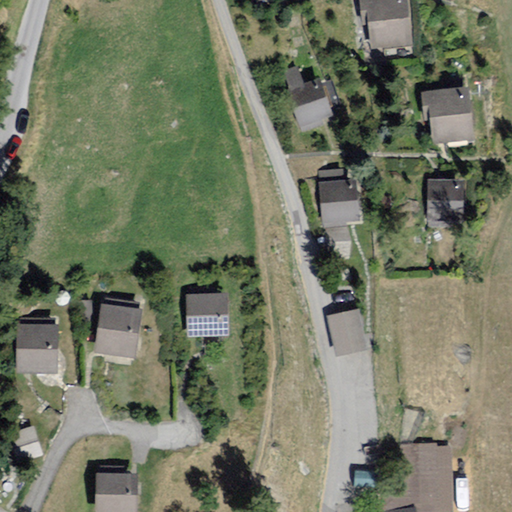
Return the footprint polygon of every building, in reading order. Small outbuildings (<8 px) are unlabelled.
[(388,0),(351,0),(360,50),(396,43),(388,0)] [(317,58),(301,60),(304,78),(320,75),(317,58)] [(307,83),(280,92),(294,135),(322,126),(307,83)] [(451,88),(416,93),(424,145),(459,141),(451,88)] [(447,180),(417,181),(418,222),(448,221),(447,180)] [(341,182),(310,184),(313,224),(344,222),(341,182)] [(214,300),(176,301),(178,342),(216,341),(214,300)] [(126,312),(90,309),(86,356),(121,360),(126,312)] [(344,312),(318,318),(327,358),(354,352),(344,312)] [(49,329),(9,329),(9,377),(49,377),(49,329)] [(26,432),(2,438),(10,467),(34,461),(26,432)] [(426,473),(426,511),(452,511),(451,438),(401,439),(402,473),(426,473)] [(120,511),(120,478),(85,478),(84,511),(120,511)]
